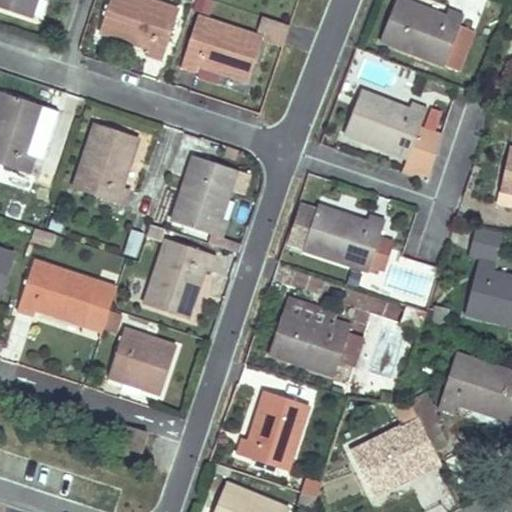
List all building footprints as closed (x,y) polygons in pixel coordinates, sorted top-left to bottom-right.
[(0,0),(0,9),(29,19),(36,0),(0,0)] [(164,62),(180,11),(146,0),(110,0),(100,30),(150,47),(146,57),(164,62)] [(443,67),(460,27),(464,17),(448,10),(444,19),(397,1),(380,42),(443,67)] [(249,81),(263,39),(197,17),(181,68),(198,74),(201,65),(249,81)] [(460,71),(475,33),(473,32),(460,27),(443,67),(459,73),(460,71)] [(142,75),(160,80),(164,66),(145,61),(142,75)] [(40,160),(57,112),(1,93),(0,97),(0,165),(30,176),(36,159),(40,160)] [(420,128),(428,110),(411,103),(407,112),(359,93),(343,134),(407,160),(420,128)] [(121,187),(137,139),(96,125),(74,190),(126,207),(131,191),(121,187)] [(442,136),(420,128),(407,160),(402,173),(427,181),(442,136)] [(511,149),(510,149),(497,204),(511,207),(511,149)] [(218,219),(235,171),(193,157),(171,222),(224,240),(230,223),(218,219)] [(371,264),(385,223),(368,217),(366,225),(317,209),(303,251),(378,276),(381,267),(371,264)] [(480,260),(495,263),(503,232),(476,226),(469,257),(480,260)] [(137,258),(145,235),(132,230),(123,253),(137,258)] [(185,319),(201,271),(212,274),(217,257),(166,240),(144,305),(185,319)] [(0,301),(15,256),(0,250),(0,301)] [(511,326),(511,279),(493,274),(495,263),(480,260),(464,314),(511,326)] [(110,310),(117,289),(34,262),(17,313),(35,319),(38,310),(103,331),(104,329),(109,313),(110,310)] [(334,373),(347,336),(350,327),(335,321),(336,316),(287,299),(268,354),(333,377),(334,375),(334,373)] [(423,322),(426,313),(407,306),(400,324),(420,331),(423,322)] [(445,326),(449,311),(435,307),(431,322),(445,326)] [(116,333),(122,318),(109,313),(104,329),(116,333)] [(161,396),(177,347),(124,330),(107,378),(123,383),(124,379),(126,379),(142,385),(144,385),(142,390),(161,396)] [(349,380),(362,342),(363,341),(348,336),(347,336),(334,373),(334,375),(349,380)] [(511,421),(511,373),(456,355),(437,410),(453,416),(458,404),(511,421)] [(142,390),(144,385),(142,385),(126,379),(124,379),(123,383),(120,391),(139,397),(142,390)] [(287,472),(309,407),(268,393),(250,441),(242,438),(236,454),(287,472)] [(438,423),(424,394),(409,401),(418,418),(424,430),(438,423)] [(441,464),(424,430),(418,418),(352,451),(374,497),(391,489),(390,485),(406,477),(408,480),(441,464)] [(142,453),(148,434),(129,427),(123,447),(142,453)] [(428,508),(453,497),(441,471),(416,482),(428,508)] [(219,501),(227,483),(214,477),(212,476),(204,494),(219,501)] [(316,498),(320,485),(307,480),(302,493),(316,498)] [(288,511),(290,510),(227,483),(219,501),(214,511),(288,511)] [(312,509),(316,498),(302,493),(298,504),(312,509)]
